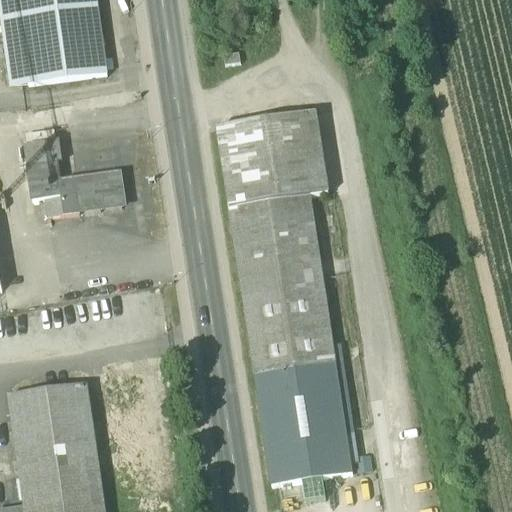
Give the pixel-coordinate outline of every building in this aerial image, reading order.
[(97,0),(0,0),(0,20),(10,93),(109,79),(97,0)] [(224,60),(225,70),(240,68),(239,58),(224,60)] [(329,199),(316,117),(217,133),(273,491),(302,487),(322,483),(354,479),(311,202),(329,199)] [(59,144),(24,150),(33,205),(45,204),(47,222),(80,217),(75,185),(61,187),(58,166),(62,165),(59,144)] [(105,511),(87,390),(7,401),(23,511),(105,511)] [(322,483),(302,487),(305,506),(325,504),(322,483)]
